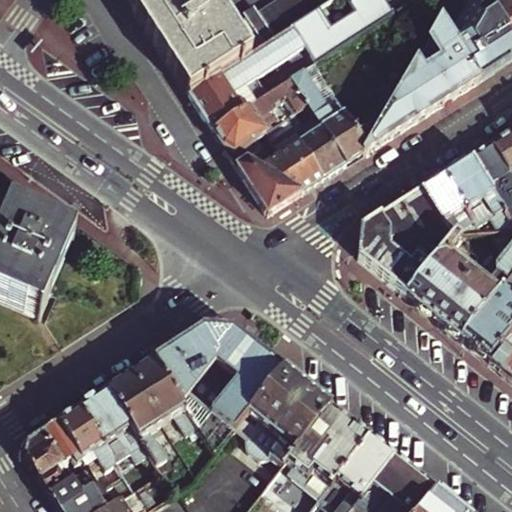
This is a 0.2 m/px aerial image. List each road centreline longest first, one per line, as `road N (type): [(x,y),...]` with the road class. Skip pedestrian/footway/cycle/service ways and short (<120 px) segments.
road 1 (primary): [(232,275),(511,494)]
road 2 (secondary): [(263,254),(0,64)]
road 3 (primary): [(511,450),(263,254)]
road 4 (residential): [(511,96),(263,254)]
road 5 (secondary): [(0,108),(232,275)]
road 6 (primary): [(232,275),(0,422)]
road 7 (residential): [(90,0),(198,160)]
